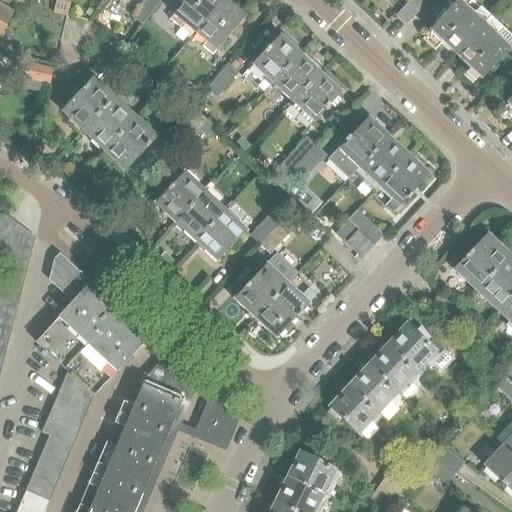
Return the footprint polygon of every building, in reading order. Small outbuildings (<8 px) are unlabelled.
[(66,17),(67,15),(70,4),(56,0),(53,13),(66,17)] [(141,26),(161,0),(144,0),(131,18),(141,26)] [(194,33),(222,0),(184,0),(172,14),(173,15),(170,19),(180,28),(183,24),(194,33)] [(224,0),(222,0),(194,33),(205,43),(202,47),(212,56),(215,52),(216,53),(245,18),(224,0)] [(406,25),(422,7),(414,0),(411,0),(397,17),(406,25)] [(456,55),(489,18),(471,0),(465,7),(459,1),(422,40),(434,51),(443,42),(456,55)] [(0,36),(13,13),(0,6),(0,36)] [(76,46),(83,19),(67,15),(66,17),(60,40),(76,46)] [(473,87),(509,49),(503,43),(509,36),(489,18),(456,55),(469,67),(461,76),(473,87)] [(83,19),(76,46),(86,49),(102,32),(87,20),(83,19)] [(266,86),(269,88),(300,55),(293,49),(294,48),(286,40),(285,41),(280,36),(252,65),(270,82),(266,86)] [(289,107),(321,74),(316,70),(317,69),(309,61),(308,62),(300,55),(269,88),(271,90),(275,86),(290,101),(286,105),(289,107)] [(48,84),(52,70),(25,64),(22,77),(48,84)] [(217,96),(238,73),(228,64),(207,87),(217,96)] [(328,81),(321,74),(289,107),(284,112),(293,120),(301,111),(314,123),(342,94),(337,89),(337,88),(329,80),(328,81)] [(80,134),(112,98),(92,78),(87,83),(82,78),(70,91),(76,97),(63,112),(71,119),(68,122),(80,134)] [(124,97),(131,89),(125,84),(118,92),(124,97)] [(127,129),(136,119),(127,112),(112,98),(80,134),(81,134),(84,131),(93,140),(90,143),(103,155),(127,129)] [(511,99),(499,113),(511,124),(511,123),(511,99)] [(173,135),(185,146),(207,122),(196,111),(173,135)] [(379,145),(387,136),(384,133),(385,132),(377,124),(376,126),(368,118),(344,145),(338,150),(347,158),(349,156),(360,166),(379,145)] [(127,129),(103,155),(115,166),(118,163),(125,170),(139,156),(144,160),(156,147),(154,145),(152,143),(156,138),(136,119),(127,129)] [(207,122),(185,146),(194,154),(216,130),(207,122)] [(381,186),(408,156),(387,136),(379,145),(360,166),(358,168),(368,177),(370,175),(381,186)] [(251,146),(241,137),(234,145),(243,155),(251,146)] [(280,167),(290,175),(317,146),(315,145),(306,137),(299,145),(286,159),(280,167)] [(317,146),(290,175),(299,184),(326,156),(317,146)] [(408,156),(381,186),(394,197),(392,199),(400,207),(407,200),(408,201),(412,197),(411,196),(429,176),(421,168),(422,167),(414,159),(413,161),(408,156)] [(176,224),(212,186),(210,184),(204,191),(184,173),(155,204),(164,212),(163,213),(175,225),(176,224)] [(197,243),(232,205),(231,203),(224,210),(207,195),(214,187),(212,186),(176,224),(184,231),(184,233),(195,244),(197,243)] [(232,205),(197,243),(204,250),(203,251),(215,263),(217,262),(218,262),(247,232),(228,214),(234,207),(232,205)] [(259,245),(284,218),(289,213),(280,205),(250,237),(259,245)] [(356,230),(374,247),(383,236),(357,212),(356,211),(347,221),(356,230)] [(0,246),(6,251),(8,244),(12,232),(17,225),(3,215),(0,219),(0,246)] [(284,218),(259,245),(269,255),(295,228),(284,218)] [(335,234),(344,243),(356,230),(347,221),(335,234)] [(35,238),(17,225),(12,232),(8,244),(32,250),(35,238)] [(362,259),(374,247),(356,230),(344,243),(362,259)] [(481,288),(509,256),(486,235),(457,266),(467,275),(463,279),(477,292),(481,288)] [(358,263),(332,237),(323,247),(349,273),(358,263)] [(29,262),(32,250),(8,244),(6,251),(5,256),(29,262)] [(26,273),(29,262),(5,256),(2,267),(26,273)] [(267,264),(233,300),(255,320),(288,284),(296,275),(275,256),(267,264)] [(499,313),(511,298),(511,258),(509,256),(481,288),(492,298),(488,302),(499,313)] [(0,279),(23,285),(26,273),(2,267),(0,276),(0,279)] [(0,291),(20,296),(23,285),(0,279),(0,291)] [(288,284),(255,320),(276,339),(296,318),(297,319),(302,314),(300,313),(309,304),(288,284)] [(49,436),(73,447),(94,397),(144,344),(95,298),(85,289),(73,302),(72,303),(35,342),(68,373),(66,374),(42,433),(49,436)] [(0,303),(17,308),(20,296),(0,291),(0,303)] [(449,321),(458,310),(440,293),(431,303),(449,321)] [(511,298),(499,313),(510,322),(511,319),(511,298)] [(0,315),(14,320),(17,308),(0,303),(0,315)] [(458,310),(449,321),(454,325),(464,315),(458,310)] [(0,328),(11,331),(14,320),(0,315),(0,328)] [(386,346),(419,377),(431,365),(441,374),(453,361),(443,351),(439,355),(425,342),(428,339),(412,318),(406,324),(386,346)] [(0,340),(8,343),(11,331),(0,328),(0,340)] [(0,352),(5,354),(8,343),(0,340),(0,352)] [(419,377),(386,346),(367,366),(400,397),(419,377)] [(505,378),(511,371),(511,353),(496,370),(505,378)] [(505,378),(496,370),(485,360),(476,370),(496,389),(505,378)] [(120,414),(169,436),(193,381),(155,365),(148,380),(136,407),(125,403),(120,414)] [(400,397),(367,366),(348,386),(381,418),(400,397)] [(496,389),(476,370),(468,379),(488,397),(496,389)] [(511,384),(505,378),(496,389),(511,403),(511,384)] [(361,438),(381,418),(348,386),(328,407),(330,409),(327,413),(337,423),(341,419),(361,438)] [(156,466),(169,436),(120,414),(106,444),(127,453),(156,466)] [(221,442),(228,424),(211,417),(203,435),(221,442)] [(511,434),(502,446),(511,455),(511,434)] [(68,458),(73,447),(49,436),(44,447),(68,458)] [(142,496),(156,466),(127,453),(106,444),(93,474),(127,489),(142,496)] [(286,478),(328,498),(340,473),(323,464),(325,460),(315,453),(303,446),(299,452),(286,478)] [(431,458),(454,475),(455,476),(464,463),(440,446),(431,458)] [(511,493),(511,455),(502,446),(483,467),(511,493)] [(68,458),(44,447),(40,458),(64,469),(68,458)] [(59,480),(64,469),(40,458),(35,469),(59,480)] [(392,468),(413,482),(420,471),(399,458),(392,468)] [(446,486),(454,475),(431,458),(423,469),(446,486)] [(413,482),(392,468),(385,479),(405,493),(413,482)] [(59,480),(35,469),(30,480),(54,491),(59,480)] [(97,511),(134,511),(142,496),(127,489),(93,474),(80,504),(97,511)] [(292,511),(320,511),(328,498),(286,478),(274,503),(292,511)] [(405,493),(385,479),(378,489),(398,503),(405,493)] [(54,491),(30,480),(26,491),(50,502),(54,491)] [(388,511),(392,511),(398,503),(378,489),(370,500),(388,511)] [(41,511),(45,511),(50,502),(26,491),(21,503),(41,511)] [(41,511),(21,503),(16,511),(41,511)] [(292,511),(274,503),(269,511),(292,511)]
